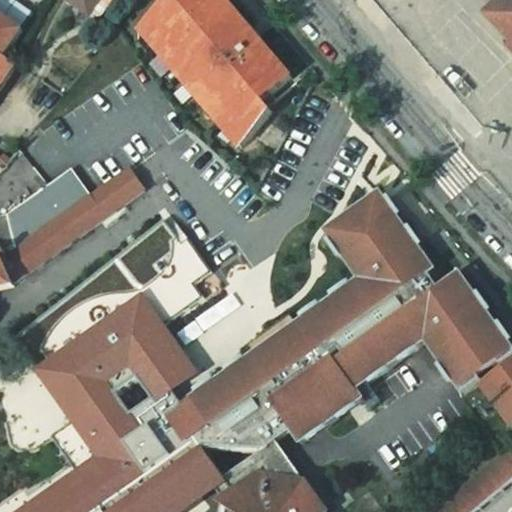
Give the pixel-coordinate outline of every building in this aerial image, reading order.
[(0,0),(0,14),(25,32),(36,15),(14,0),(0,0)] [(70,0),(91,14),(91,13),(100,0),(70,0)] [(116,0),(100,0),(91,13),(100,19),(103,18),(105,17),(116,0)] [(170,3),(144,33),(167,61),(174,56),(205,92),(198,98),(219,122),(230,113),(252,139),(274,114),(265,103),(273,96),(273,97),(294,79),(226,0),(174,0),(171,4),(170,3)] [(411,8),(415,0),(385,0),(394,9),(411,8)] [(511,0),(496,0),(486,10),(511,35),(511,0)] [(7,58),(25,32),(0,14),(0,54),(7,59),(7,58)] [(0,92),(18,66),(7,58),(7,59),(0,54),(0,92)] [(174,56),(167,61),(198,98),(205,92),(174,56)] [(230,113),(219,122),(243,150),(252,139),(230,113)] [(5,155),(2,158),(9,164),(12,161),(5,155)] [(3,262),(93,198),(73,171),(11,216),(0,218),(0,255),(0,256),(3,262)] [(130,171),(93,198),(3,262),(13,286),(14,285),(146,192),(130,171)] [(261,367),(254,357),(184,407),(174,390),(188,382),(155,335),(169,325),(145,293),(42,367),(45,372),(77,419),(51,441),(79,481),(33,511),(167,511),(195,493),(226,478),(236,494),(260,476),(308,485),(278,442),(294,431),(297,436),(359,392),(427,344),(430,344),(466,396),(482,383),(511,361),(511,345),(462,275),(440,291),(430,276),(437,271),(382,194),(328,232),(361,279),(360,282),(298,326),(300,328),(289,336),(290,339),(279,347),(281,349),(270,357),(272,359),(261,367)] [(145,293),(169,325),(206,300),(196,286),(214,274),(191,241),(185,246),(167,219),(15,338),(40,376),(45,372),(42,367),(145,293)] [(0,288),(13,286),(3,262),(0,256),(0,255),(0,288)] [(298,326),(254,357),(261,367),(272,359),(270,357),(281,349),(279,347),(290,339),(289,336),(300,328),(298,326)] [(501,409),(511,400),(511,361),(482,383),(501,409)] [(359,392),(297,436),(303,445),(366,401),(359,392)] [(511,423),(511,400),(501,409),(511,423)] [(511,448),(435,511),(477,511),(511,483),(511,448)] [(327,511),(308,485),(260,476),(236,494),(234,495),(239,502),(229,509),(228,511),(327,511)] [(228,511),(229,509),(239,502),(234,495),(221,504),(219,511),(228,511)]
